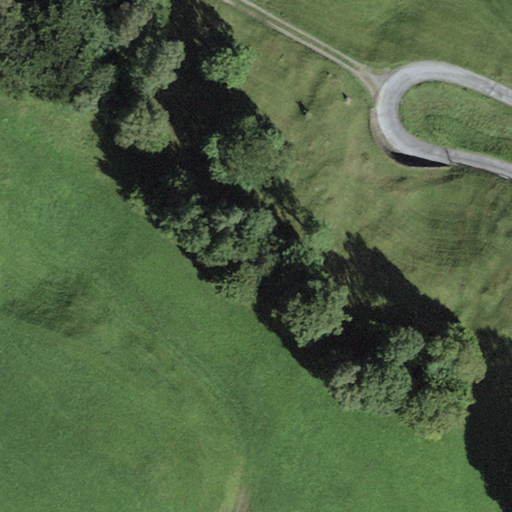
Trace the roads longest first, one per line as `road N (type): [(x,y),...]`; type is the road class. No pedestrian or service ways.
road 1 (track): [(511,99),(449,75),(401,73),(375,96),(379,120),(511,181)]
road 2 (track): [(401,73),(254,0)]
